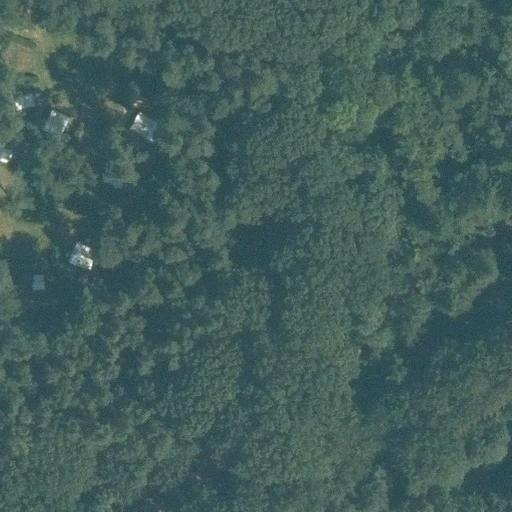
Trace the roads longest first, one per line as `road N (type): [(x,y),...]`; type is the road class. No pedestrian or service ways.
road 1 (tertiary): [(171,478),(201,446),(332,0)]
road 2 (tertiary): [(0,443),(120,477),(171,478)]
